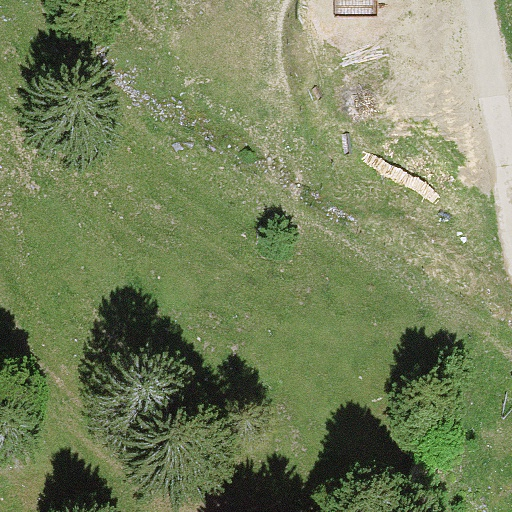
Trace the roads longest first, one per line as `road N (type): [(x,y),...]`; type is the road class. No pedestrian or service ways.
road 1 (track): [(511,326),(210,176),(135,118),(93,71),(50,0)]
road 2 (track): [(0,316),(94,511)]
road 3 (track): [(478,0),(511,168)]
